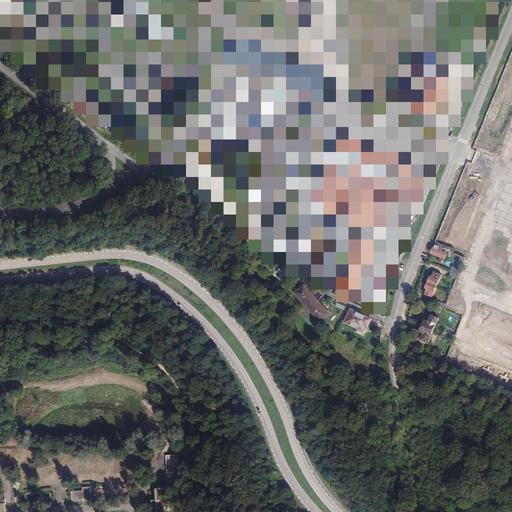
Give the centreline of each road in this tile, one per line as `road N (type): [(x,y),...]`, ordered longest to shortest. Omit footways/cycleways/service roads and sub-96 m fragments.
road 1 (secondary): [(337,511),(307,473),(247,345),(182,278),(117,254),(0,267)]
road 2 (secondary): [(0,281),(109,270),(158,285),(231,357),(282,463),(316,511)]
road 3 (residential): [(511,17),(405,278),(391,348),(395,391)]
road 4 (track): [(0,347),(104,336),(153,361),(172,380),(195,443),(186,511)]
road 5 (track): [(48,511),(124,507),(145,491),(157,455)]
